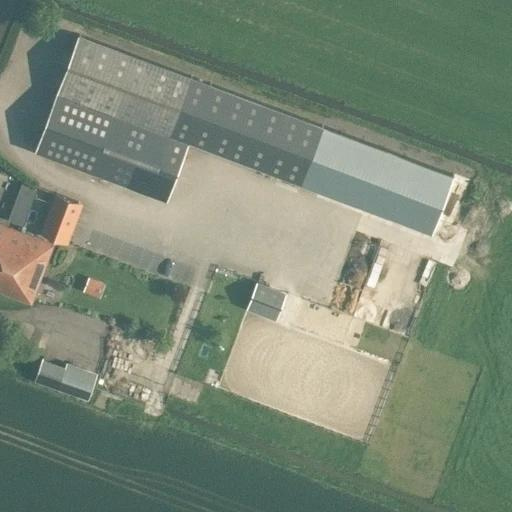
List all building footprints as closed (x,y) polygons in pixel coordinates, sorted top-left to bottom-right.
[(82,23),(38,142),(150,183),(172,125),(434,224),(455,168),(82,23)] [(4,158),(0,175),(0,188),(24,194),(31,164),(4,158)] [(52,211),(46,226),(69,234),(75,219),(52,211)] [(46,230),(0,212),(0,281),(30,293),(38,273),(41,274),(56,234),(46,230)] [(91,268),(85,283),(102,290),(108,275),(91,268)] [(287,289),(257,277),(249,299),(278,311),(287,289)] [(98,368),(68,358),(60,381),(90,391),(98,368)]
